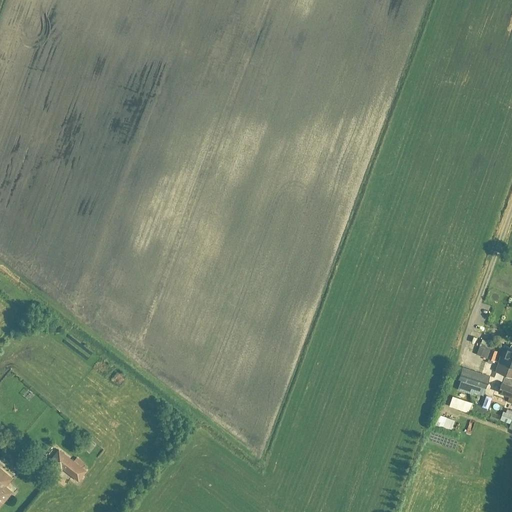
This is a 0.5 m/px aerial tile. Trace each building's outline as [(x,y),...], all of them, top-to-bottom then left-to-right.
[(491,348),(480,344),(476,355),(487,359),(491,348)] [(504,345),(498,362),(495,371),(505,375),(503,382),(502,382),(498,392),(511,396),(511,386),(511,384),(511,345),(510,347),(504,345)] [(497,352),(491,349),(487,359),(494,361),(497,352)] [(485,389),(489,377),(462,368),(458,379),(485,389)] [(455,395),(451,406),(471,413),(475,403),(455,395)] [(502,423),(511,426),(511,414),(506,412),(502,423)] [(438,413),(435,423),(453,430),(457,420),(438,413)] [(58,449),(48,461),(61,471),(62,469),(78,482),(87,471),(58,449)] [(9,479),(0,471),(0,502),(9,492),(2,487),(9,479)]
